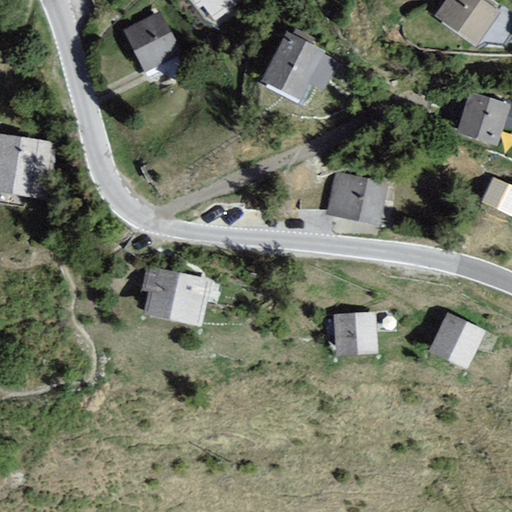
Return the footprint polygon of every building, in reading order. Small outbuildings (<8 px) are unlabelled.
[(190,0),(198,9),(203,5),(214,21),(241,0),(190,0)] [(498,13),(481,0),(445,0),(435,14),(475,44),(498,13)] [(161,12),(124,30),(144,72),(181,54),(161,12)] [(340,60),(287,30),(259,80),(299,103),(311,83),(323,89),(340,60)] [(511,103),(470,88),(454,131),(493,145),(501,124),(511,128),(511,103)] [(49,145),(0,136),(0,202),(38,209),(49,145)] [(384,186),(333,175),(323,217),(374,229),(384,186)] [(511,187),(492,178),(482,200),(511,214),(511,187)] [(197,289),(139,272),(125,318),(184,334),(197,289)] [(374,311),(333,314),(336,355),(378,351),(374,311)] [(488,330),(451,312),(430,355),(467,373),(488,330)]
